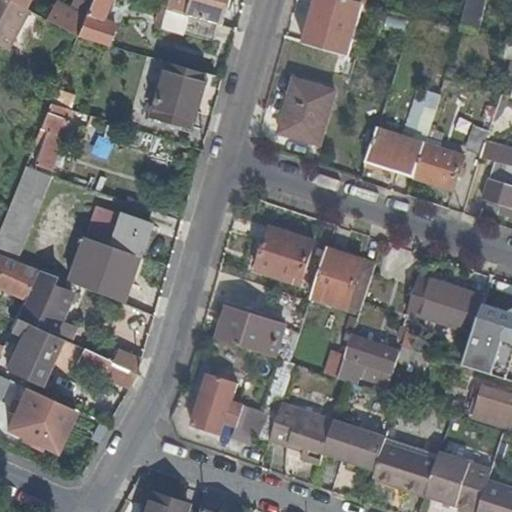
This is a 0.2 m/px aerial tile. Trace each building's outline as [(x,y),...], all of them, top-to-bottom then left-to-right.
[(0,0),(0,45),(7,49),(29,9),(23,6),(12,0),(0,0)] [(102,19),(108,0),(90,0),(84,19),(77,35),(106,43),(112,22),(102,19)] [(169,0),(167,8),(216,23),(222,0),(169,0)] [(349,55),(364,2),(357,0),(317,0),(305,43),(349,55)] [(53,2),(46,18),(77,35),(84,19),(53,2)] [(167,8),(166,8),(160,30),(182,36),(183,31),(212,39),(216,23),(167,8)] [(511,75),(511,42),(505,40),(502,53),(511,56),(511,61),(508,74),(511,75)] [(189,125),(203,71),(166,60),(151,114),(189,125)] [(457,69),(450,67),(447,78),(454,80),(457,69)] [(321,143),(336,90),(295,79),(280,131),(283,132),(314,141),(321,143)] [(368,160),(415,176),(426,143),(431,128),(441,95),(421,88),(405,137),(378,128),(368,160)] [(51,170),(73,108),(51,101),(40,127),(48,129),(39,153),(35,164),(51,170)] [(90,116),(87,125),(98,128),(101,119),(90,116)] [(482,153),(489,130),(476,126),(469,149),(482,153)] [(48,129),(40,127),(31,150),(39,153),(48,129)] [(444,132),(431,128),(426,143),(440,147),(444,132)] [(511,145),(487,139),(482,157),(497,161),(511,165),(511,145)] [(426,143),(415,176),(454,188),(466,156),(440,147),(426,143)] [(511,206),(511,165),(497,161),(485,198),(511,206)] [(0,253),(16,260),(50,174),(25,165),(0,227),(0,253)] [(125,200),(100,191),(90,221),(114,230),(120,214),(125,200)] [(149,223),(120,214),(114,230),(98,276),(127,286),(149,223)] [(302,283),(316,241),(272,227),(258,269),(302,283)] [(313,294),(361,310),(376,264),(329,248),(313,294)] [(0,284),(24,296),(37,268),(16,260),(0,253),(0,284)] [(50,283),(53,274),(37,268),(24,296),(16,316),(35,325),(36,324),(72,338),(77,326),(60,319),(69,291),(50,283)] [(486,297),(425,276),(413,311),(475,332),(486,297)] [(230,307),(266,320),(268,313),(227,300),(215,337),(219,339),(230,307)] [(511,355),(511,305),(507,303),(492,350),(511,355)] [(277,357),(286,326),(266,320),(230,307),(219,339),(277,357)] [(26,375),(47,330),(35,325),(16,316),(2,346),(0,349),(0,373),(3,375),(7,367),(26,375)] [(302,331),(286,326),(277,357),(282,359),(292,362),(302,331)] [(397,362),(401,349),(353,334),(347,353),(339,377),(360,384),(362,378),(365,378),(370,364),(394,372),(397,362)] [(86,337),(82,346),(85,347),(95,352),(99,343),(86,337)] [(430,356),(402,346),(401,349),(397,362),(425,371),(430,356)] [(85,347),(78,363),(129,386),(137,372),(113,360),(95,352),(85,347)] [(119,348),(113,360),(137,372),(139,367),(142,358),(119,348)] [(328,373),(339,377),(347,353),(335,350),(328,373)] [(283,401),(296,363),(292,362),(282,359),(264,411),(267,412),(259,437),(270,441),(271,437),(283,401)] [(394,372),(370,364),(365,378),(389,386),(394,372)] [(0,401),(0,402),(10,379),(3,375),(0,373),(0,401)] [(205,391),(231,400),(234,401),(239,385),(210,375),(205,391)] [(511,413),(511,394),(486,387),(476,416),(507,426),(511,414),(511,413)] [(75,412),(23,389),(4,430),(57,454),(75,412)] [(243,441),(255,408),(234,401),(231,400),(204,392),(193,425),(222,434),(226,423),(236,426),(233,437),(243,441)] [(308,446),(325,451),(326,450),(332,431),(336,418),(283,401),(271,437),(292,444),(292,441),(308,446)] [(468,403),(459,401),(455,412),(464,414),(468,403)] [(264,411),(255,408),(244,441),(256,445),(259,437),(267,412),(264,411)] [(374,464),(379,465),(386,444),(388,436),(388,435),(336,418),(332,431),(326,450),(351,458),(352,457),(374,464)] [(386,444),(438,461),(441,453),(388,436),(386,444)] [(375,476),(427,493),(438,461),(386,444),(379,465),(375,476)] [(304,456),(322,462),(325,451),(308,446),(304,456)] [(427,493),(480,510),(486,491),(490,479),(493,468),(441,451),(441,453),(438,461),(427,493)] [(372,470),(374,464),(352,457),(351,458),(350,463),(372,470)] [(511,511),(511,485),(490,479),(486,491),(480,510),(478,511),(511,511)] [(183,511),(185,509),(187,504),(152,492),(145,511),(183,511)]
